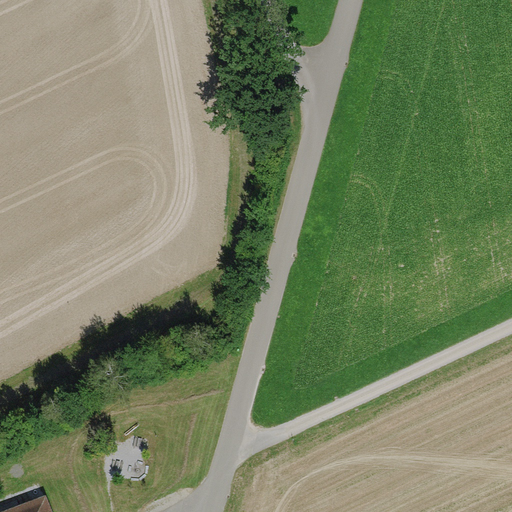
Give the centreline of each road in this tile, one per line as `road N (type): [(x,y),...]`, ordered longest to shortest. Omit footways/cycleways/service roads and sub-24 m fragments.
road 1 (unclassified): [(214,511),(347,0)]
road 2 (track): [(511,316),(233,439)]
road 3 (track): [(263,0),(315,116)]
